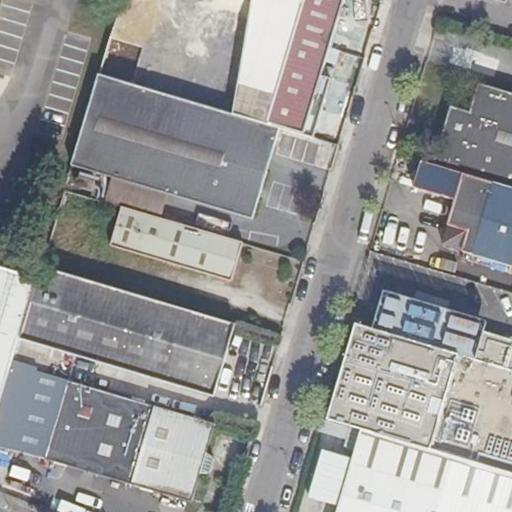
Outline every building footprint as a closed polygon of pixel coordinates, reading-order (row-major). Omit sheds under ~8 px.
[(297,0),(269,100),(307,111),(340,0),(297,0)] [(511,0),(473,0),(470,9),(504,19),(506,10),(511,11),(511,0)] [(121,47),(132,5),(116,2),(104,43),(121,47)] [(123,87),(134,50),(121,47),(104,43),(93,80),(123,87)] [(247,230),(277,134),(260,129),(230,120),(123,87),(93,80),(64,176),(247,230)] [(511,199),(511,109),(470,98),(463,125),(441,118),(423,173),(456,183),(511,199)] [(307,111),(269,100),(260,129),(277,134),(299,141),(307,111)] [(511,276),(511,199),(456,183),(435,254),(511,276)] [(239,254),(116,217),(105,256),(228,291),(239,254)] [(233,333),(35,273),(16,341),(214,400),(233,333)] [(511,480),(511,374),(509,374),(511,364),(511,346),(484,338),(476,364),(352,327),(323,424),(346,431),(511,480)] [(0,348),(0,374),(7,376),(13,351),(0,348)] [(189,506),(213,426),(33,373),(25,404),(57,412),(43,459),(189,506)] [(511,511),(511,480),(346,431),(340,456),(351,460),(335,511),(511,511)] [(311,481),(338,491),(348,464),(321,453),(311,481)]
